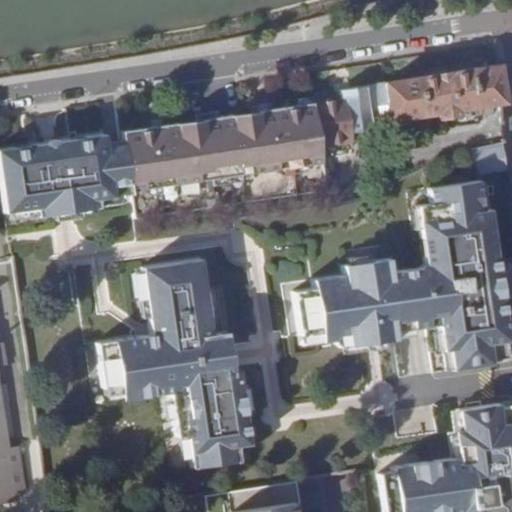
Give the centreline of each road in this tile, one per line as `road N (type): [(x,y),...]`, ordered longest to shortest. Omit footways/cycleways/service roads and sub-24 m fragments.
road 1 (residential): [(0,96),(511,19)]
road 2 (unknown): [(511,393),(392,408)]
